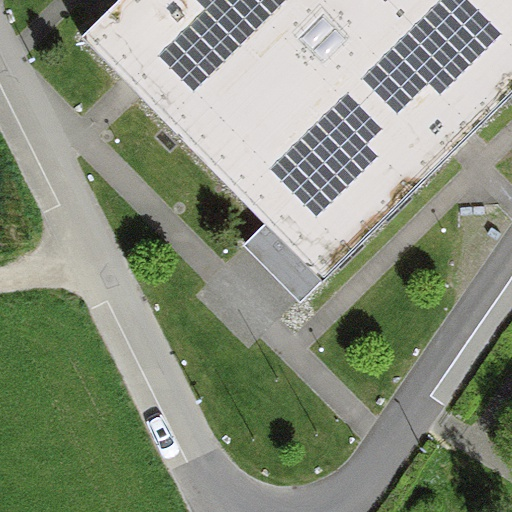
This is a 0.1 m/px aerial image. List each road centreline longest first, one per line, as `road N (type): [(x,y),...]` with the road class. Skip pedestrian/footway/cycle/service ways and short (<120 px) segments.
road 1 (residential): [(0,77),(219,511)]
road 2 (residential): [(511,252),(336,511)]
